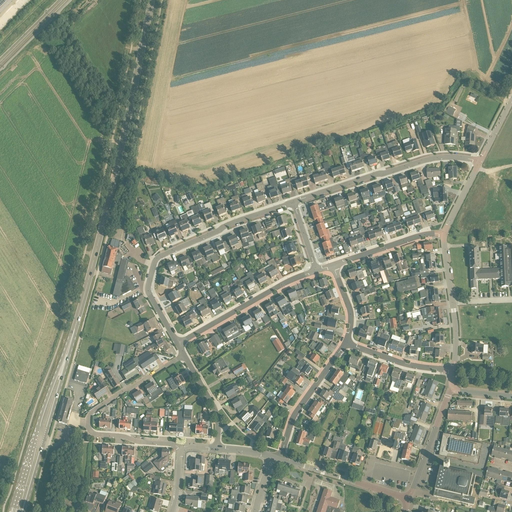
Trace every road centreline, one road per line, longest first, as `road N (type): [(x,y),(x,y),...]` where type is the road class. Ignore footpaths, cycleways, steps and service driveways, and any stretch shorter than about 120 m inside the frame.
road 1 (primary): [(76,325),(151,0)]
road 2 (residential): [(178,344),(148,291),(154,260),(292,201)]
road 3 (residential): [(182,449),(97,434),(89,418),(184,354)]
road 4 (primary): [(76,325),(13,511)]
road 5 (residential): [(292,201),(437,157),(479,162)]
road 6 (primary): [(23,511),(76,325)]
road 7 (residential): [(178,344),(314,271)]
road 8 (tertiary): [(452,370),(456,330),(444,234)]
road 9 (residential): [(409,499),(281,459)]
road 10 (residential): [(281,459),(292,420),(344,343)]
